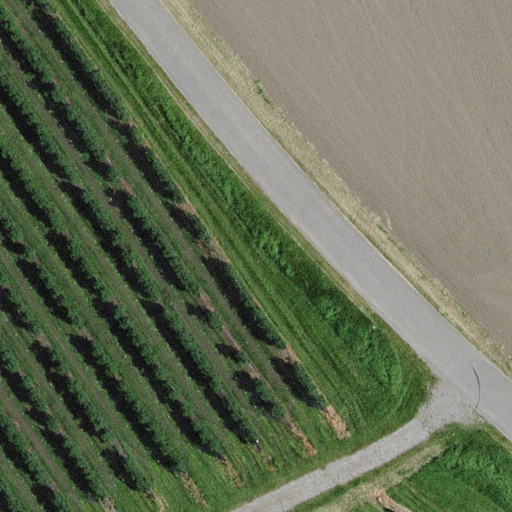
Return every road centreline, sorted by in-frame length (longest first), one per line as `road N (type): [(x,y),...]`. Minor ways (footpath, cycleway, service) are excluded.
road 1 (unclassified): [(511,408),(356,265),(146,0)]
road 2 (track): [(252,511),(495,393)]
